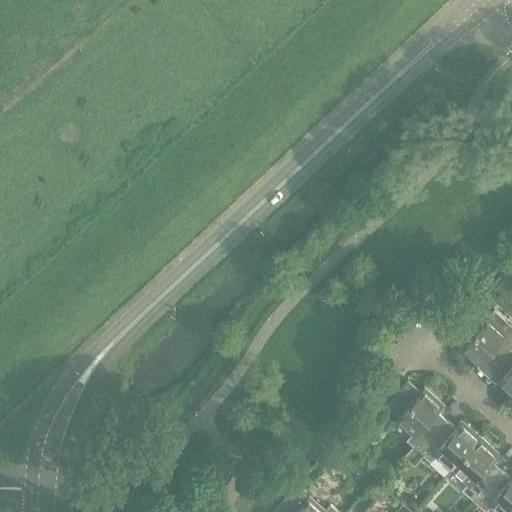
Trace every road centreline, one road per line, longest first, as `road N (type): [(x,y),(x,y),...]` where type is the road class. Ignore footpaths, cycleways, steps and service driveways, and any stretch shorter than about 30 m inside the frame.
road 1 (tertiary): [(483,0),(95,356),(56,419),(42,490)]
road 2 (residential): [(511,427),(412,335)]
